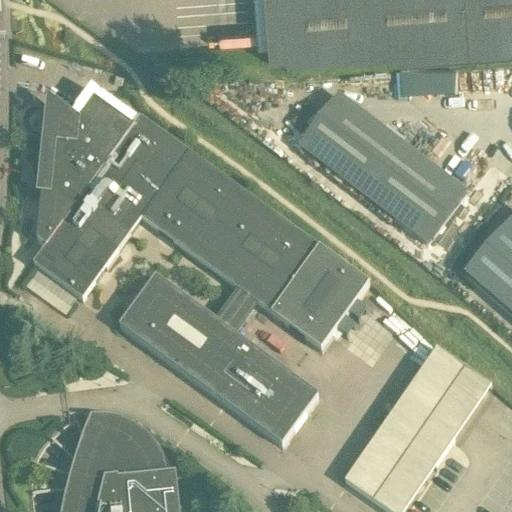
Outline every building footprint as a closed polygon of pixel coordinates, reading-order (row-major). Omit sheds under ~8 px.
[(511,0),(266,0),(271,67),(511,48),(511,0)] [(337,102),(299,154),(428,249),(466,197),(337,102)] [(134,132),(94,103),(76,128),(51,110),(50,119),(48,134),(49,134),(48,145),(52,145),(48,194),(43,194),(38,246),(47,252),(34,270),(37,272),(40,274),(84,306),(143,225),(322,356),(370,291),(141,123),(134,132)] [(511,233),(509,230),(466,278),(511,318),(511,233)] [(283,452),(319,402),(157,283),(121,333),(283,452)] [(444,355),(354,487),(391,511),(417,511),(495,398),(498,393),(444,355)] [(180,511),(177,482),(169,483),(165,468),(158,454),(148,442),(136,432),(123,426),(108,422),(92,422),(78,459),(68,497),(64,511),(180,511)]
